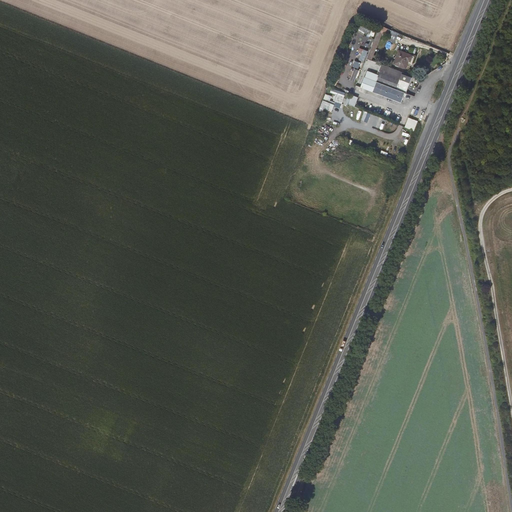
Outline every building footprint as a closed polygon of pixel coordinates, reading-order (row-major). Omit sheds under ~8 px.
[(392,31),(388,39),(395,43),(399,34),(392,31)] [(362,50),(358,59),(364,61),(368,52),(362,50)] [(412,59),(399,54),(394,67),(406,71),(409,63),(410,64),(412,59)] [(394,80),(396,75),(383,70),(381,76),(394,80)] [(405,95),(396,92),(400,83),(394,80),(381,76),(373,94),(401,105),(405,95)] [(400,83),(396,92),(405,95),(407,96),(413,80),(402,77),(400,83)] [(333,91),(332,102),(343,103),(344,93),(333,91)] [(348,104),(355,107),(358,97),(351,95),(348,104)] [(328,101),(324,99),(320,107),(331,112),(335,104),(329,102),(331,99),(329,98),(328,101)] [(364,112),(361,120),(367,123),(371,115),(364,112)] [(405,128),(414,131),(418,121),(409,118),(405,128)]
